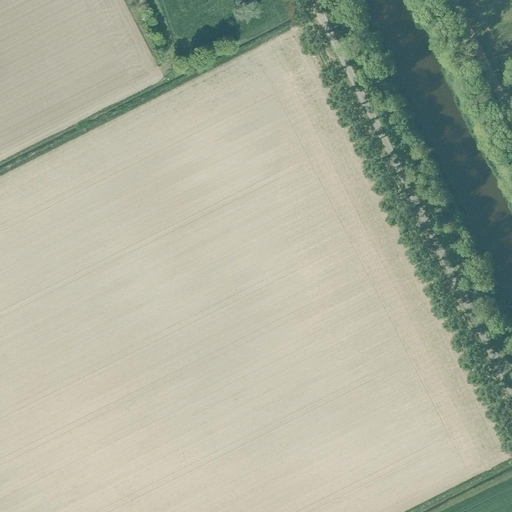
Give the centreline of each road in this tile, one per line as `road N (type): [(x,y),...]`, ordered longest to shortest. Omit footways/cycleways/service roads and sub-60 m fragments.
road 1 (unclassified): [(511,394),(312,0)]
road 2 (unclassified): [(511,118),(452,0)]
